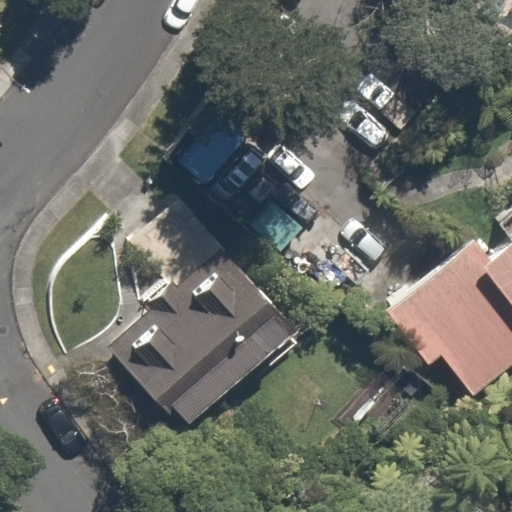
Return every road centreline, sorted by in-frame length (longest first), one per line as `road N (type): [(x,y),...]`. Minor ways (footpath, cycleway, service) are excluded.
road 1 (residential): [(143,0),(83,91),(0,183)]
road 2 (residential): [(0,398),(85,511)]
